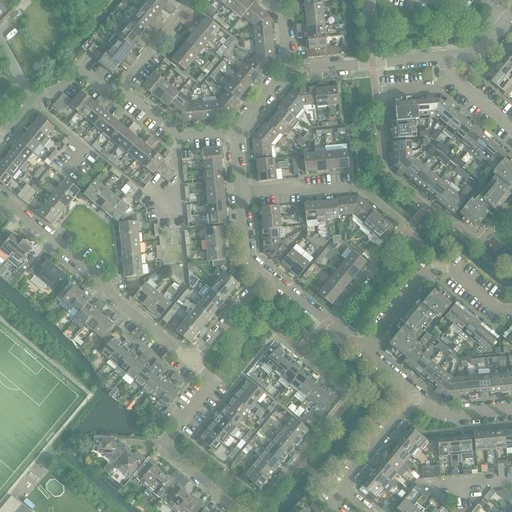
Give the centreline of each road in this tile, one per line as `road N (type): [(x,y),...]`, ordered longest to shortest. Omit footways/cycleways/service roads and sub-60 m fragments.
road 1 (residential): [(327,319),(405,225),(354,182),(240,193)]
road 2 (residential): [(191,359),(0,192)]
road 3 (residential): [(358,345),(437,256),(507,314),(511,309)]
road 4 (residential): [(235,511),(159,443),(213,378),(191,359)]
road 5 (residential): [(371,511),(340,485),(414,397)]
road 6 (residential): [(232,131),(177,134),(121,86)]
